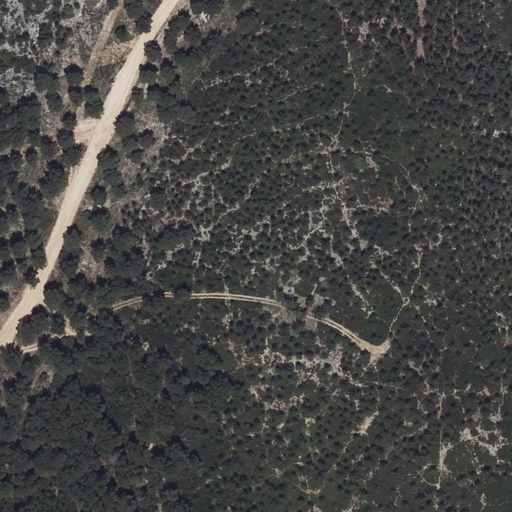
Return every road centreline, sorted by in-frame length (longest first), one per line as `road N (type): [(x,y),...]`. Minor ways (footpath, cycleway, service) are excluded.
road 1 (track): [(0,356),(104,307),(209,292),(328,326),(389,365),(429,399),(439,471),(456,488),(511,499)]
road 2 (track): [(80,511),(50,338),(27,306),(115,87),(172,0)]
